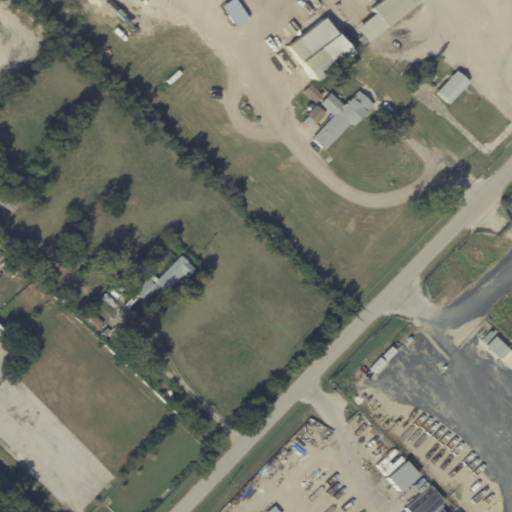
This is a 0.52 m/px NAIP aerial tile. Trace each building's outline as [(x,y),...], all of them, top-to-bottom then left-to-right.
[(419,0),(384,28),(383,27),(366,41),(367,43),(362,47),(357,40),(361,37),(355,28),(373,13),(369,9),(380,0),(419,0)] [(413,12),(393,29),(390,25),(410,8),(413,12)] [(232,22),(231,23),(225,15),(229,12),(235,20),(232,22)] [(349,54),(311,84),(284,49),(322,19),(349,54)] [(340,32),(354,50),(350,53),(336,35),(340,32)] [(402,58),(394,66),(390,62),(398,54),(402,58)] [(466,81),(446,103),(433,92),(454,70),(466,81)] [(309,86),(319,96),(312,104),(300,92),(307,84),(309,86)] [(347,124),(322,150),(310,139),(332,115),(319,103),(329,93),(341,104),(346,100),(347,101),(357,90),(373,106),(366,113),(364,112),(350,126),(347,124)] [(316,106),(323,114),(315,122),(306,113),(314,104),(316,106)] [(311,122),(305,128),(300,122),(305,116),(311,122)] [(22,204),(14,213),(0,199),(0,197),(17,180),(26,188),(20,194),(27,200),(22,204)] [(166,289),(165,289),(161,293),(157,290),(146,302),(136,292),(149,278),(156,285),(183,256),(198,270),(190,279),(185,274),(168,291),(166,289)] [(120,275),(125,280),(122,283),(117,279),(120,275)] [(121,283),(126,288),(123,292),(118,287),(121,283)] [(109,317),(107,319),(98,310),(100,308),(109,317)] [(105,323),(96,333),(82,320),(91,310),(105,323)] [(109,328),(112,331),(105,338),(101,335),(109,328)] [(398,467),(403,472),(390,484),(385,478),(398,467)] [(413,480),(405,472),(410,467),(418,476),(413,480)] [(426,507),(420,511),(414,511),(396,491),(405,483),(426,507)] [(456,511),(454,511),(444,511),(439,505),(444,501),(437,494),(418,511),(456,511)]
